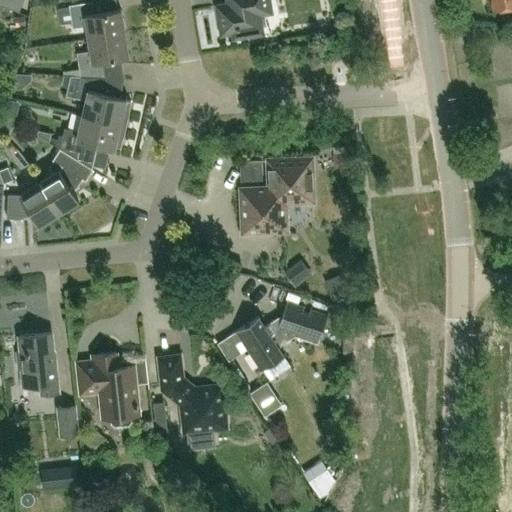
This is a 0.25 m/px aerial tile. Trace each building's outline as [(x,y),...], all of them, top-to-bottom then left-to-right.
[(258,34),(255,15),(272,12),(269,0),(224,0),(225,3),(217,5),(221,34),(233,32),(234,38),(258,34)] [(511,0),(491,0),(493,9),(511,6),(511,0)] [(89,37),(125,32),(121,8),(95,12),(93,1),(69,4),(73,27),(87,25),(89,37)] [(81,75),(105,76),(102,59),(128,55),(125,32),(89,37),(91,50),(77,52),(81,75)] [(126,99),(126,97),(101,91),(105,76),(81,75),(71,74),(66,95),(86,99),(83,114),(127,124),(132,101),(126,99)] [(79,130),(64,127),(60,147),(85,163),(90,142),(115,148),(115,146),(121,147),(127,124),(83,114),(79,130)] [(53,159),(59,163),(62,165),(60,169),(40,181),(59,211),(78,200),(70,187),(74,184),(80,176),(86,180),(93,168),(85,163),(60,147),(53,159)] [(243,231),(287,230),(286,201),(314,200),(312,156),(268,158),(269,186),(241,187),(243,231)] [(19,215),(32,211),(39,224),(59,211),(40,181),(20,193),(21,194),(8,193),(7,217),(19,218),(19,215)] [(341,272),(324,280),(333,299),(350,292),(341,272)] [(258,315),(236,330),(262,369),(284,354),(279,345),(295,335),(317,342),(319,336),(321,336),(327,315),(286,302),(283,313),(265,325),(258,315)] [(51,332),(20,335),(22,351),(16,351),(18,368),(21,367),(23,385),(40,383),(41,392),(60,390),(57,360),(54,360),(51,332)] [(93,353),(93,359),(77,361),(80,393),(100,391),(102,417),(110,416),(111,422),(114,425),(128,424),(131,420),(131,414),(138,414),(136,384),(148,383),(146,357),(117,360),(116,351),(93,353)] [(160,357),(163,387),(184,404),(187,428),(214,425),(217,427),(222,427),(227,421),(226,416),(223,414),(220,386),(196,389),(182,378),(180,355),(160,357)] [(265,415),(280,405),(266,382),(250,392),(265,415)] [(62,434),(78,433),(74,405),(59,407),(62,434)] [(65,457),(83,455),(82,444),(63,446),(65,457)] [(303,471),(316,491),(327,485),(324,480),(331,476),(320,460),(303,471)] [(42,487),(61,485),(76,483),(74,466),(59,467),(40,469),(42,487)]
